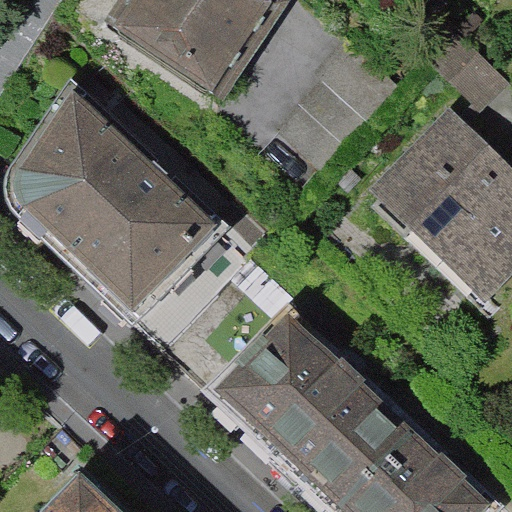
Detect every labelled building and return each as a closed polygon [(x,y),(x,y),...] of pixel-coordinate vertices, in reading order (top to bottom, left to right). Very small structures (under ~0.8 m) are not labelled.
[(238,0),(142,0),(107,55),(207,120),(269,24),(237,3),(238,0)] [(509,95),(455,42),(427,70),(482,123),(509,95)] [(396,93),(347,50),(314,87),(321,93),(278,141),(320,179),(396,93)] [(218,250),(71,112),(16,196),(12,205),(11,217),(14,227),(20,236),(130,341),(218,250)] [(511,284),(511,195),(447,135),(372,215),(481,317),(511,284)] [(313,511),(386,433),(283,338),(208,420),(309,511),(313,511)] [(472,511),(386,433),(313,511),(472,511)] [(104,511),(82,491),(62,511),(104,511)]
